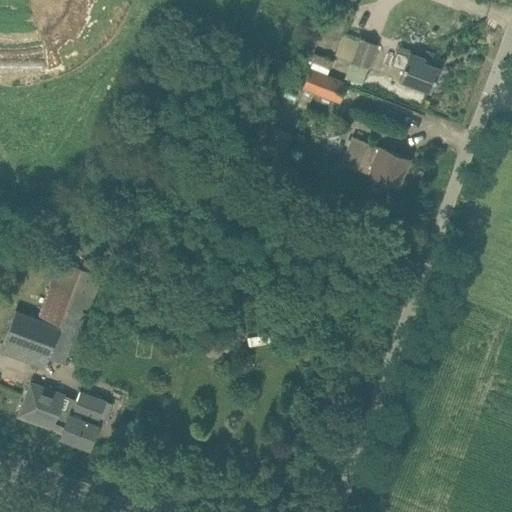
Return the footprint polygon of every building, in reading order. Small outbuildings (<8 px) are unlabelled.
[(360,38),(351,61),(369,68),(378,45),(360,38)] [(403,68),(399,79),(431,91),(440,66),(423,60),(425,57),(410,51),(409,56),(397,51),(393,64),(403,68)] [(316,52),(309,68),(326,75),(332,59),(316,52)] [(287,91),(298,68),(279,60),(268,83),(287,91)] [(326,75),(309,68),(302,87),(339,102),(347,83),(326,75)] [(274,127),(259,165),(278,173),(293,135),(274,127)] [(341,162),(369,173),(399,185),(410,157),(379,145),(352,134),(341,162)] [(316,194),(318,190),(316,189),(311,188),(305,204),(311,206),(316,194)] [(101,276),(96,275),(100,264),(82,258),(79,265),(58,257),(36,318),(15,310),(0,352),(45,368),(48,359),(64,365),(76,333),(80,334),(101,276)] [(134,321),(132,313),(120,315),(121,323),(134,321)] [(89,446),(97,425),(98,422),(69,412),(68,414),(62,412),(68,395),(30,380),(17,415),(62,432),(60,435),(89,446)]
